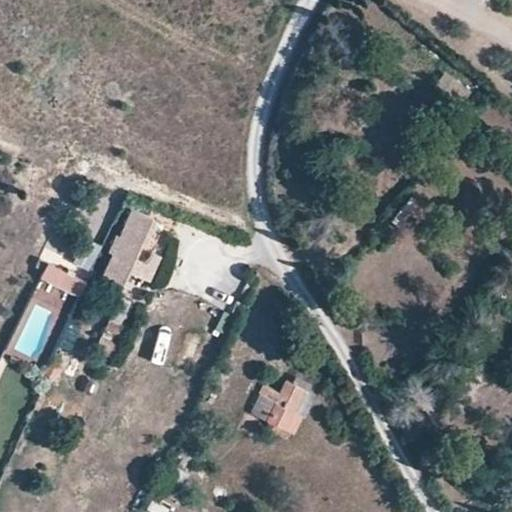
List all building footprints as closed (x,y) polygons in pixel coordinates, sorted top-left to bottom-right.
[(101,274),(120,281),(143,229),(148,231),(154,219),(131,209),(101,274)] [(82,280),(44,262),(37,277),(75,295),(82,280)] [(107,317),(119,323),(129,302),(119,298),(117,297),(107,317)] [(182,392),(194,397),(206,368),(195,363),(182,392)] [(292,432),(298,415),(290,412),(300,388),(282,380),(272,402),(277,404),(268,421),(292,432)] [(176,468),(184,469),(190,454),(177,447),(174,445),(162,470),(164,470),(173,474),(176,468)]
